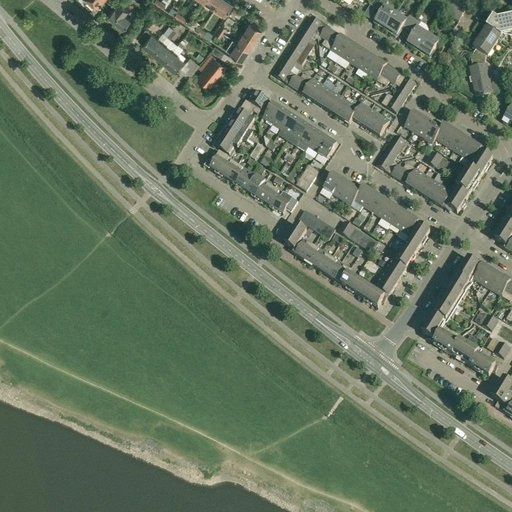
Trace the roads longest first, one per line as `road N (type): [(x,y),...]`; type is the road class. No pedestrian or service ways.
road 1 (tertiary): [(374,363),(118,156),(0,27)]
road 2 (residential): [(511,160),(319,0)]
road 3 (residential): [(177,161),(284,231),(348,141)]
road 4 (residential): [(203,126),(47,0)]
road 5 (tertiary): [(511,467),(374,363)]
road 6 (residential): [(374,363),(463,233)]
road 7 (residential): [(463,233),(366,170),(348,141)]
road 8 (residential): [(348,141),(345,130),(249,70)]
